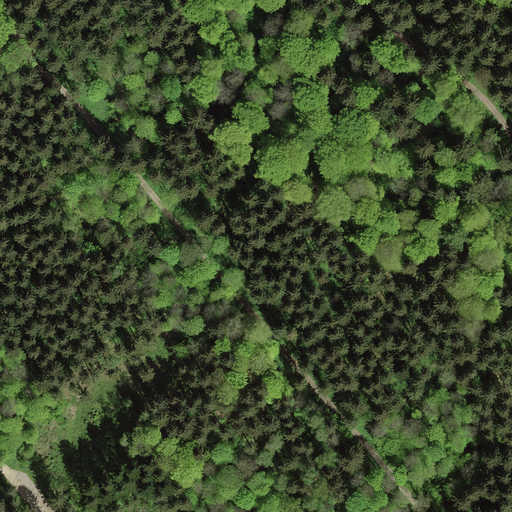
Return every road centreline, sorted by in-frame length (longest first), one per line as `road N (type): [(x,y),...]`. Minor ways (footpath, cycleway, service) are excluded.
road 1 (track): [(0,54),(42,65),(419,511)]
road 2 (track): [(350,0),(474,90),(511,129)]
